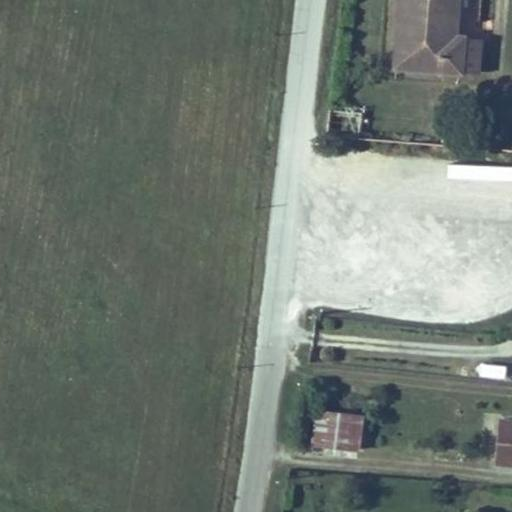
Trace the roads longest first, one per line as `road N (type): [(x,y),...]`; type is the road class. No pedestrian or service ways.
road 1 (unclassified): [(310,0),(241,511)]
road 2 (unknown): [(264,345),(511,365)]
